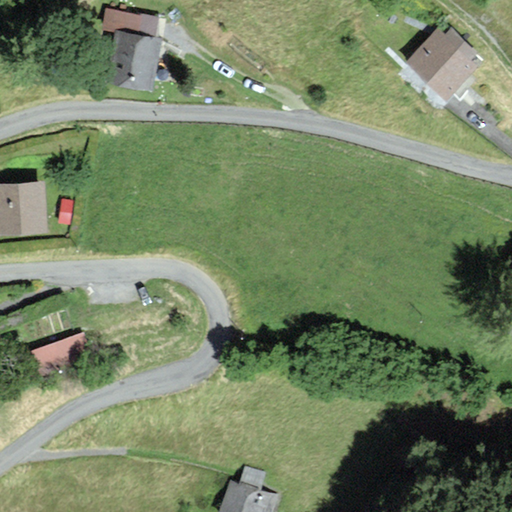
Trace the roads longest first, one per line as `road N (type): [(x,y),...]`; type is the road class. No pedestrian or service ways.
road 1 (unclassified): [(0,463),(99,398),(169,380),(209,358),(227,318),(201,280),(165,268),(0,272)]
road 2 (unclassified): [(0,128),(78,110),(312,121),(511,173)]
